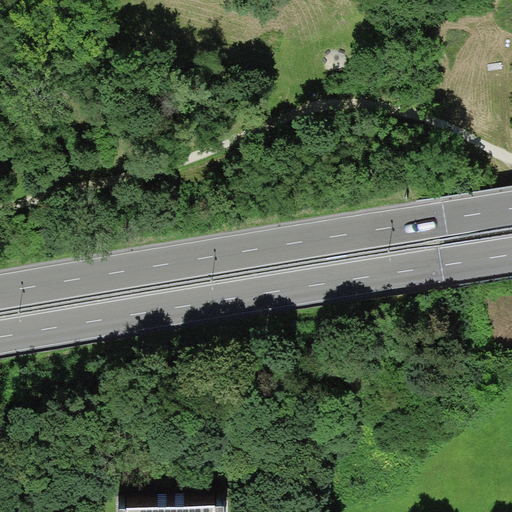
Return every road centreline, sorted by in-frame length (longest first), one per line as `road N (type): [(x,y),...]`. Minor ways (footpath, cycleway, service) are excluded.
road 1 (secondary): [(511,206),(0,293)]
road 2 (secondary): [(0,340),(511,253)]
